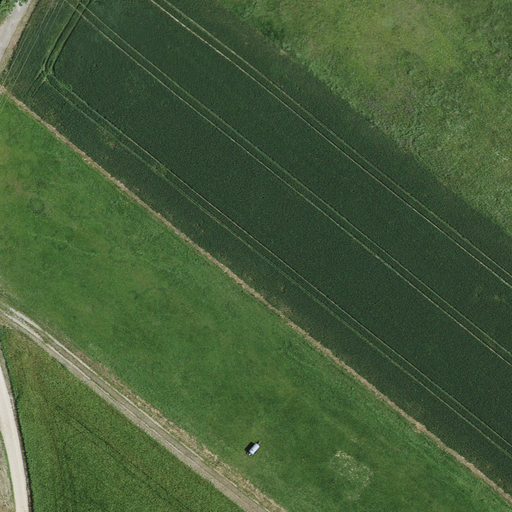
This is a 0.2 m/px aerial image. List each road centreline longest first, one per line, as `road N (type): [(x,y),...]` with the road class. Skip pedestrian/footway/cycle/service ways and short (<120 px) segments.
road 1 (track): [(18,317),(265,511)]
road 2 (track): [(23,511),(0,388)]
